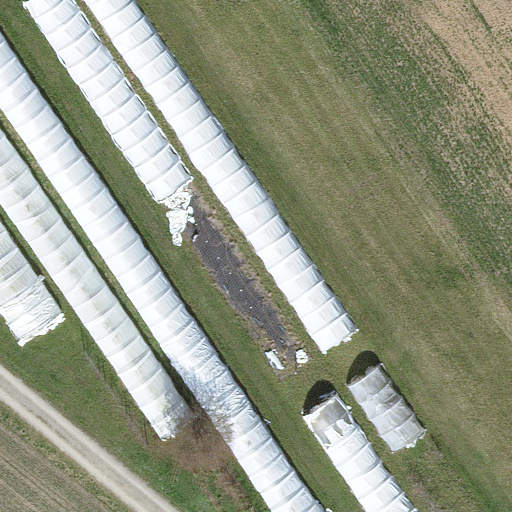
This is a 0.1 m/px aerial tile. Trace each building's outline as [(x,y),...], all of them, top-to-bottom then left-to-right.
[(78,0),(33,0),(146,159),(174,140),(78,6),(81,4),(78,0)] [(103,0),(114,11),(126,0),(103,0)] [(328,349),(361,328),(152,2),(119,23),(328,349)] [(321,511),(9,10),(0,16),(0,74),(272,511),(321,511)] [(0,309),(19,341),(84,303),(159,431),(188,413),(0,94),(0,309)]
